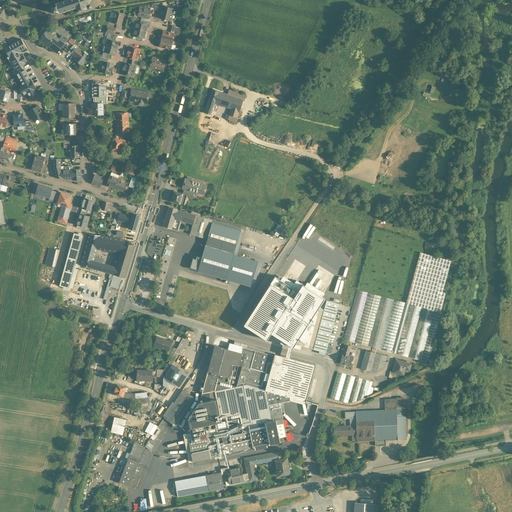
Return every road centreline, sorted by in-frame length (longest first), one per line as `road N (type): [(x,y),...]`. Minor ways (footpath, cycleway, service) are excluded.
road 1 (residential): [(318,486),(311,447),(324,362),(123,303)]
road 2 (primary): [(149,212),(210,0)]
road 3 (primary): [(60,511),(123,303)]
road 4 (tertiary): [(511,446),(318,486)]
road 5 (track): [(338,0),(280,95),(254,93)]
road 6 (tertiary): [(318,486),(189,511)]
